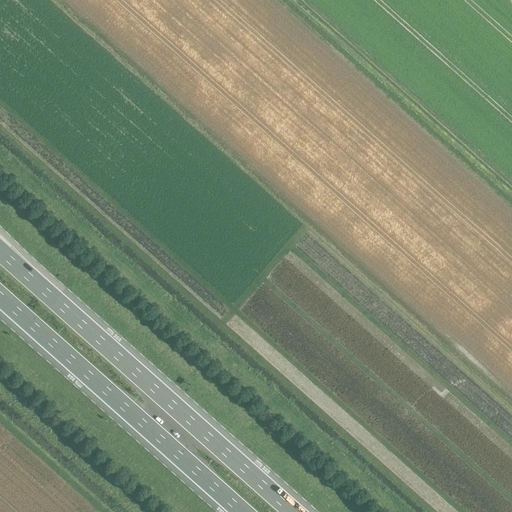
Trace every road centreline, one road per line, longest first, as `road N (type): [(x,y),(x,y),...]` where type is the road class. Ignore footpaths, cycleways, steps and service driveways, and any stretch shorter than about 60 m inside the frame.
road 1 (primary): [(292,511),(0,250)]
road 2 (primary): [(0,295),(241,511)]
